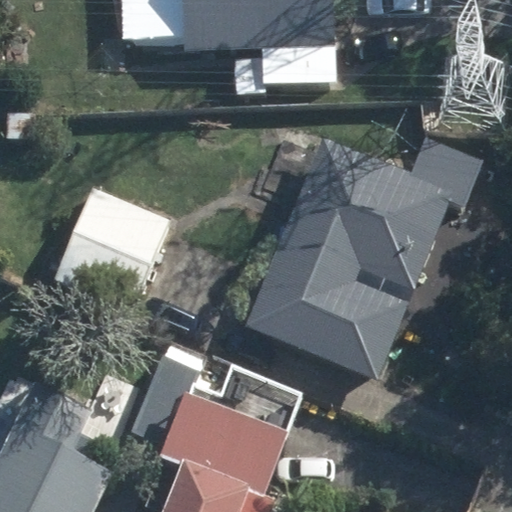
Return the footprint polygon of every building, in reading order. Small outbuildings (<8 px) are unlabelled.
[(167,0),(177,66),(254,62),(256,99),(330,95),(325,0),(167,0)] [(404,187),(315,153),(240,344),(373,395),(404,315),(351,294),(355,284),(409,304),(443,217),(459,223),(478,176),(417,152),(404,187)] [(172,232),(94,199),(51,302),(130,334),(172,232)] [(168,488),(158,511),(253,511),(277,453),(172,413),(146,479),(168,488)] [(17,415),(0,452),(0,511),(93,511),(117,460),(17,415)]
